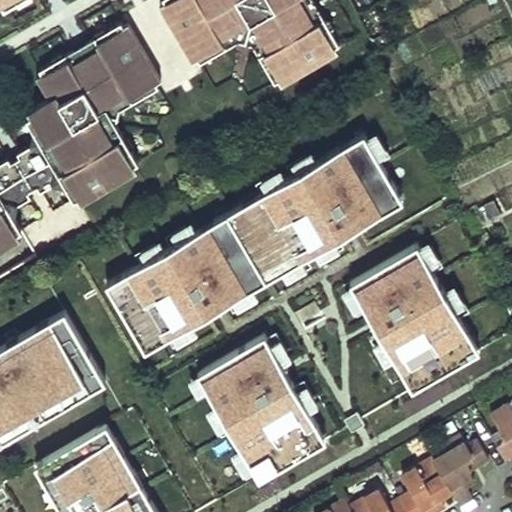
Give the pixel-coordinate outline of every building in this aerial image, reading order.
[(0,0),(0,3),(4,9),(19,0),(0,0)] [(164,0),(200,62),(243,38),(256,41),(282,85),(345,48),(317,0),(164,0)] [(0,248),(27,233),(18,215),(20,201),(33,193),(32,189),(41,184),(43,188),(55,181),(71,185),(80,202),(143,165),(118,121),(122,107),(164,81),(128,17),(38,69),(51,93),(27,108),(36,126),(32,140),(21,147),(23,152),(14,157),(11,153),(0,158),(0,248)] [(142,261),(107,282),(136,332),(149,324),(159,341),(168,336),(188,324),(228,301),(248,290),(286,267),(306,256),(319,248),(339,237),(387,208),(382,199),(398,190),(381,160),(369,140),(365,132),(312,162),(292,174),(281,180),(262,191),(256,195),(261,203),(248,211),(243,202),(214,219),(219,228),(206,236),(201,227),(191,232),(171,244),(161,250),(142,261)] [(379,134),(369,140),(381,160),(390,154),(379,134)] [(287,164),(292,174),(312,162),(307,152),(287,164)] [(256,182),(262,191),(281,180),(276,170),(256,182)] [(382,199),(387,208),(403,199),(398,190),(382,199)] [(243,202),(248,211),(261,203),(256,195),(243,202)] [(201,227),(206,236),(219,228),(214,219),(201,227)] [(166,234),(171,244),(191,232),(186,223),(166,234)] [(319,248),(324,258),(344,246),(339,237),(319,248)] [(136,252),(142,261),(161,250),(156,240),(136,252)] [(418,242),(350,281),(355,289),(366,309),(380,332),(392,352),(413,388),(469,356),(451,324),(462,318),(460,315),(449,295),(434,270),(422,250),(418,242)] [(432,244),(422,250),(434,270),(443,264),(432,244)] [(292,277),(312,265),(306,256),(286,267),(292,277)] [(355,289),(345,294),(357,314),(366,309),(355,289)] [(458,289),(449,295),(460,315),(470,309),(458,289)] [(228,301),(233,311),(253,299),(248,290),(228,301)] [(0,441),(7,437),(1,428),(14,421),(19,430),(40,418),(35,409),(48,402),(53,411),(74,398),(69,389),(81,382),(87,391),(106,380),(65,309),(49,318),(54,327),(41,335),(36,326),(19,336),(24,345),(11,352),(6,343),(0,346),(0,441)] [(36,326),(41,335),(54,327),(49,318),(36,326)] [(451,324),(469,356),(480,349),(462,318),(451,324)] [(136,332),(146,349),(159,341),(149,324),(136,332)] [(168,336),(173,346),(193,334),(188,324),(168,336)] [(275,330),(266,336),(277,355),(287,350),(275,330)] [(380,332),(370,338),(382,358),(392,352),(380,332)] [(264,333),(197,373),(199,375),(207,389),(219,409),(231,429),(244,451),(256,471),(260,477),(318,444),(310,431),(319,425),(306,403),(294,383),(277,355),(266,336),(264,333)] [(11,352),(24,345),(19,336),(6,343),(11,352)] [(199,375),(189,381),(198,395),(207,389),(199,375)] [(304,378),(294,383),(306,403),(315,398),(304,378)] [(69,389),(74,398),(87,391),(81,382),(69,389)] [(35,409),(40,418),(53,411),(48,402),(35,409)] [(511,403),(494,413),(509,438),(501,443),(508,455),(511,453),(511,403)] [(219,409),(210,415),(221,434),(231,429),(219,409)] [(1,428),(7,437),(19,430),(14,421),(1,428)] [(97,427),(106,442),(115,437),(106,422),(97,427)] [(310,431),(318,444),(327,438),(319,425),(310,431)] [(97,427),(43,459),(58,484),(67,479),(79,499),(70,504),(74,511),(158,511),(152,500),(143,505),(134,490),(143,485),(133,468),(124,473),(116,460),(125,454),(115,437),(106,442),(97,427)] [(435,511),(441,508),(436,500),(453,490),(462,505),(475,497),(468,485),(477,480),(471,470),(492,458),(481,438),(468,445),(462,434),(442,445),(446,451),(435,458),(434,455),(403,473),(412,491),(390,504),(381,487),(351,504),(347,499),(325,511),(435,511)] [(244,451),(235,457),(246,477),(256,471),(244,451)] [(116,460),(124,473),(133,468),(125,454),(116,460)] [(58,484),(70,504),(79,499),(67,479),(58,484)] [(134,490),(143,505),(152,500),(143,485),(134,490)]
